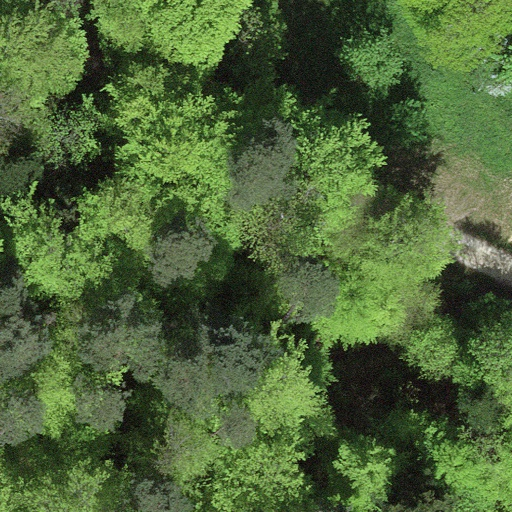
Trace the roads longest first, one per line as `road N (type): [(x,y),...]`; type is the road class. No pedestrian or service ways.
road 1 (track): [(511,271),(238,121),(0,11)]
road 2 (track): [(0,318),(159,326),(357,353),(511,284)]
